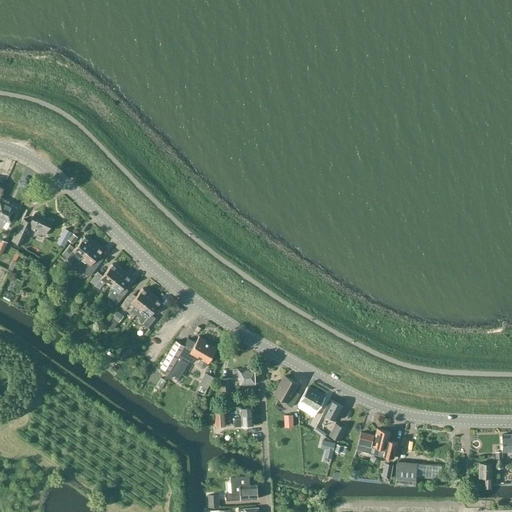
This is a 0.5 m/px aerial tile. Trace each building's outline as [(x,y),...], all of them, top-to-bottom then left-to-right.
[(10,223),(17,208),(9,204),(9,202),(2,199),(0,200),(0,226),(2,228),(5,220),(10,223)] [(12,240),(21,244),(29,228),(45,235),(52,221),(35,213),(31,222),(23,219),(17,233),(15,232),(12,240)] [(76,265),(81,258),(94,242),(87,236),(86,237),(84,236),(75,248),(70,244),(62,254),(67,258),(76,265)] [(81,258),(76,265),(84,272),(89,276),(97,266),(98,264),(103,259),(98,255),(102,250),(100,249),(102,248),(94,242),(81,258)] [(105,282),(109,285),(122,269),(115,263),(114,265),(112,263),(103,276),(98,272),(90,281),(99,289),(105,282)] [(114,288),(108,296),(112,299),(117,303),(125,293),(120,290),(130,278),(128,276),(129,275),(122,269),(109,285),(114,288)] [(128,296),(120,306),(125,310),(128,306),(132,309),(131,310),(136,314),(153,293),(145,287),(144,289),(143,288),(133,300),(128,296)] [(153,293),(136,314),(141,318),(139,320),(148,327),(155,318),(151,314),(160,302),(159,301),(160,299),(153,293)] [(118,322),(123,316),(117,311),(112,317),(118,322)] [(175,341),(160,367),(169,372),(166,377),(171,379),(173,374),(179,378),(181,374),(189,361),(192,363),(193,362),(197,356),(200,358),(197,363),(198,366),(202,368),(205,368),(208,362),(216,348),(205,342),(206,340),(199,336),(195,343),(188,338),(184,346),(175,341)] [(239,385),(255,384),(254,368),(232,369),(233,378),(238,378),(239,385)] [(292,407),(296,399),(290,396),(298,383),(285,376),(274,394),(287,401),(286,403),(292,407)] [(222,391),(229,391),(228,379),(221,379),(222,391)] [(308,386),(300,400),(317,410),(319,407),(321,405),(320,404),(325,396),(308,386)] [(330,399),(323,413),(326,415),(330,417),(336,420),(343,406),(330,399)] [(241,416),(234,417),(234,421),(235,426),(253,425),(252,406),(241,407),(241,416)] [(215,426),(226,425),(225,408),(214,409),(215,426)] [(284,427),(293,426),(292,414),(284,414),(284,427)] [(339,441),(346,428),(336,423),(329,435),(339,441)] [(373,446),(371,453),(377,454),(388,457),(394,458),(398,440),(393,439),(388,438),(390,431),(377,428),(375,436),(373,446)] [(359,439),(356,450),(369,452),(371,453),(373,446),(375,436),(374,435),(373,435),(361,432),(360,432),(359,439)] [(502,452),(511,451),(511,433),(501,434),(502,452)] [(440,478),(441,465),(397,461),(395,483),(415,485),(416,476),(440,478)] [(382,476),(390,478),(393,465),(384,463),(382,476)] [(477,469),(477,473),(479,474),(479,476),(483,476),(483,486),(491,487),(492,463),(479,463),(479,468),(477,469)] [(226,500),(257,498),(257,484),(249,485),(248,477),(247,476),(230,477),(231,493),(225,493),(226,500)] [(209,507),(219,507),(218,495),(209,495),(209,507)]
